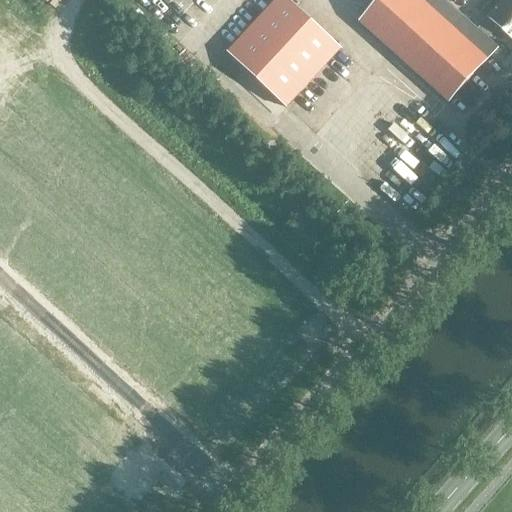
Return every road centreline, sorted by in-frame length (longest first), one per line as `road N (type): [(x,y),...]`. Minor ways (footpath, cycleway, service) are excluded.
road 1 (unknown): [(369,345),(109,118),(59,64),(54,38),(81,0)]
road 2 (tertiary): [(224,511),(511,177)]
